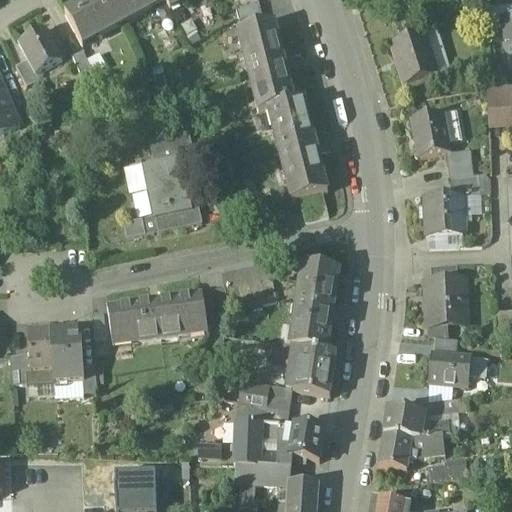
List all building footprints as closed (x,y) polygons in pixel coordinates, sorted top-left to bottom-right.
[(95,0),(63,18),(81,51),(166,5),(163,0),(95,0)] [(163,0),(166,5),(170,13),(193,0),(163,0)] [(259,5),(236,12),(239,23),(262,17),(259,5)] [(262,17),(239,23),(242,35),(265,29),(262,17)] [(511,21),(502,23),(505,60),(511,59),(511,21)] [(242,35),(237,37),(259,115),(268,113),(294,106),(273,27),(265,29),(242,35)] [(44,32),(18,46),(27,63),(35,78),(61,64),(44,32)] [(424,37),(390,47),(404,89),(424,83),(450,75),(437,33),(424,37)] [(84,55),(71,62),(82,82),(95,76),(84,55)] [(35,78),(27,63),(14,70),(25,91),(38,84),(35,78)] [(404,89),(402,90),(406,101),(428,94),(424,83),(404,89)] [(0,84),(0,139),(20,130),(0,84)] [(511,90),(496,91),(487,93),(488,120),(502,119),(501,103),(511,101),(511,90)] [(511,101),(501,103),(502,119),(511,118),(511,101)] [(294,106),(268,113),(291,205),(322,197),(327,196),(304,104),(294,106)] [(442,117),(412,123),(419,162),(449,157),(447,147),(462,144),(456,116),(442,118),(442,117)] [(180,127),(161,130),(164,142),(183,138),(180,127)] [(164,142),(148,145),(153,166),(141,168),(135,169),(136,170),(126,172),(130,193),(135,192),(147,196),(152,222),(123,228),(127,243),(180,232),(177,218),(192,215),(192,214),(181,162),(193,159),(189,137),(164,142)] [(471,165),(448,167),(450,183),(473,181),(471,165)] [(450,183),(448,184),(448,199),(463,199),(478,198),(477,180),(473,181),(450,183)] [(255,206),(241,182),(231,188),(245,212),(255,206)] [(322,197),(299,203),(302,215),(325,209),(322,197)] [(448,199),(424,201),(426,241),(457,239),(464,239),(463,217),(464,217),(463,199),(448,199)] [(325,209),(302,215),(305,226),(328,220),(325,209)] [(192,215),(177,218),(180,232),(201,228),(198,212),(192,214),(192,215)] [(457,239),(426,241),(426,252),(457,251),(457,239)] [(339,274),(303,268),(290,350),(299,352),(326,356),(327,355),(339,274)] [(456,270),(430,271),(431,285),(457,283),(456,270)] [(272,283),(260,285),(265,309),(277,306),(272,283)] [(431,285),(425,285),(427,326),(465,324),(464,283),(457,283),(431,285)] [(260,285),(249,288),(253,311),(265,309),(260,285)] [(249,288),(237,290),(242,313),(253,311),(249,288)] [(237,290),(225,292),(230,315),(230,316),(242,313),(237,290)] [(225,292),(213,295),(218,316),(218,318),(230,315),(225,292)] [(213,295),(202,297),(206,318),(218,316),(213,295)] [(202,299),(108,313),(113,350),(208,336),(202,299)] [(511,315),(496,316),(497,342),(511,341),(511,315)] [(106,344),(104,320),(92,321),(94,344),(106,344)] [(79,335),(51,337),(53,377),(54,388),(83,387),(84,387),(83,372),(82,344),(80,344),(79,335)] [(51,337),(29,338),(30,361),(31,378),(53,377),(51,337)] [(457,345),(434,343),(433,359),(455,361),(457,345)] [(326,356),(299,352),(292,395),(292,396),(329,401),(336,357),(327,355),(326,356)] [(433,359),(431,358),(428,389),(468,392),(471,362),(455,361),(433,359)] [(472,378),(483,377),(482,359),(471,360),(472,378)] [(25,361),(11,362),(13,391),(26,390),(25,361)] [(53,377),(31,378),(30,361),(25,361),(26,390),(54,388),(53,377)] [(95,371),(83,372),(84,387),(83,387),(84,399),(97,398),(95,371)] [(292,395),(270,391),(268,397),(266,412),(289,416),(292,396),(292,395)] [(268,397),(241,393),(238,408),(266,412),(268,397)] [(454,404),(424,409),(422,419),(425,419),(424,423),(457,418),(454,404)] [(238,408),(237,407),(236,428),(262,429),(286,431),(289,416),(266,412),(238,408)] [(416,418),(389,413),(384,440),(412,445),(416,418)] [(416,418),(412,445),(418,444),(421,433),(424,423),(425,419),(422,419),(416,418)] [(448,426),(431,428),(428,432),(429,443),(442,441),(443,442),(450,441),(448,426)] [(262,429),(236,428),(235,448),(263,449),(264,446),(262,429)] [(286,431),(262,429),(264,446),(280,447),(279,450),(290,451),(294,431),(286,431)] [(323,435),(294,431),(290,451),(288,461),(292,462),(318,466),(323,435)] [(428,432),(421,433),(418,444),(427,443),(429,443),(428,432)] [(412,445),(384,440),(379,472),(407,476),(410,458),(412,445)] [(429,443),(427,443),(429,462),(445,460),(444,456),(443,444),(443,442),(442,441),(429,443)] [(418,444),(412,445),(410,458),(429,462),(427,443),(418,444)] [(451,443),(443,444),(444,456),(452,455),(451,443)] [(221,451),(200,450),(199,462),(220,463),(221,451)] [(290,451),(279,450),(277,458),(278,458),(278,473),(291,473),(292,462),(288,461),(290,451)] [(277,458),(249,456),(249,457),(235,456),(234,470),(236,470),(246,470),(246,471),(255,472),(278,473),(278,458),(277,458)] [(466,464),(445,465),(445,471),(426,474),(426,488),(467,483),(466,464)] [(246,470),(236,470),(235,488),(253,489),(255,472),(246,471),(246,470)] [(278,473),(255,472),(253,489),(278,490),(281,495),(281,497),(280,497),(279,505),(280,505),(280,507),(287,508),(289,486),(290,487),(291,473),(278,473)] [(158,511),(157,475),(114,476),(114,511),(158,511)] [(290,487),(289,486),(287,508),(317,509),(319,488),(290,487)] [(409,511),(410,508),(373,503),(371,511),(409,511)]
